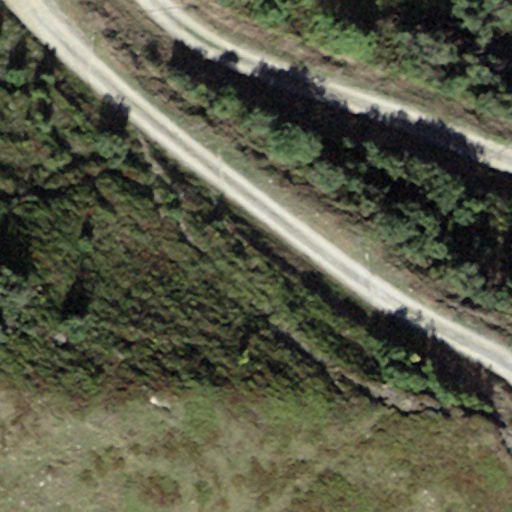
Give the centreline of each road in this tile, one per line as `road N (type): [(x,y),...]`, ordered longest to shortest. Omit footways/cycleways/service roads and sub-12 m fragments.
road 1 (track): [(32,0),(107,80),(391,293),(487,353),(511,379)]
road 2 (track): [(511,163),(240,54),(184,19),(176,0)]
